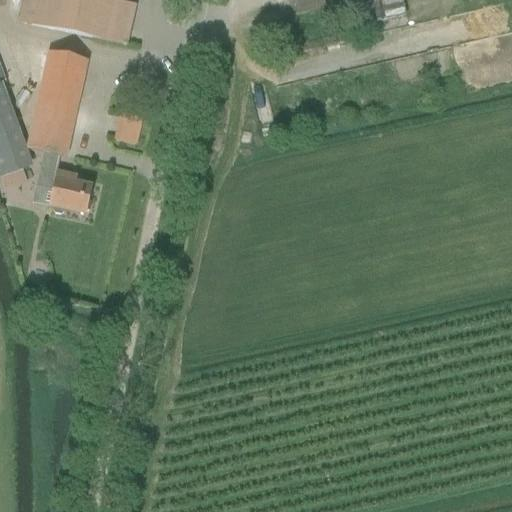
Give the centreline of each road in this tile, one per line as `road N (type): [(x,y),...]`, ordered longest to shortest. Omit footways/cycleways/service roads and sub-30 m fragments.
road 1 (track): [(77,511),(153,162)]
road 2 (unclassified): [(153,162),(197,0)]
